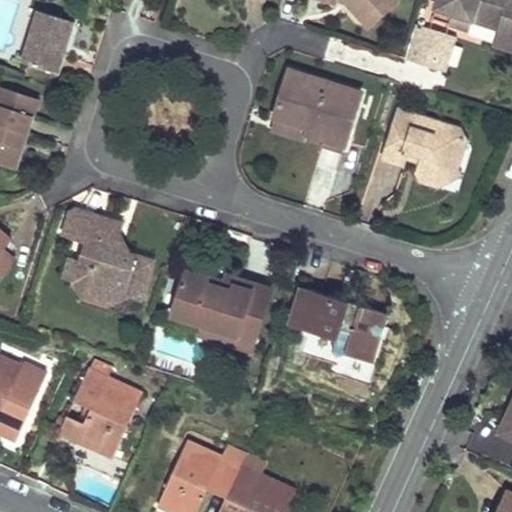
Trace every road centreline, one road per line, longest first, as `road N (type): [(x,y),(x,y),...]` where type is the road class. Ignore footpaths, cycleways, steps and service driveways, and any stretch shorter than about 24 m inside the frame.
road 1 (residential): [(215,182),(99,152),(91,122),(99,87),(119,44),(155,34),(229,62),(239,96)]
road 2 (residential): [(492,289),(215,182)]
road 3 (tertiary): [(391,511),(492,289)]
road 4 (unknown): [(239,96),(271,58),(290,52),(407,81)]
